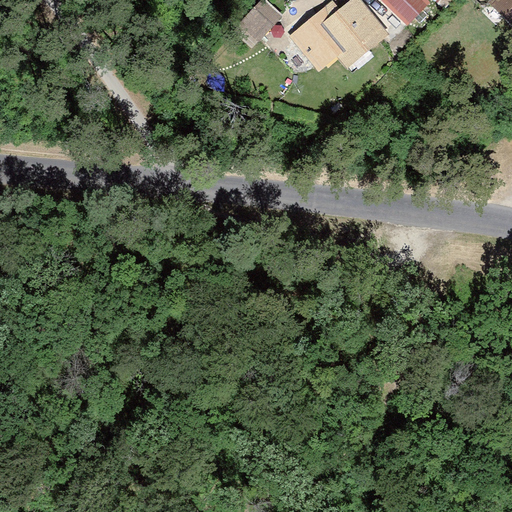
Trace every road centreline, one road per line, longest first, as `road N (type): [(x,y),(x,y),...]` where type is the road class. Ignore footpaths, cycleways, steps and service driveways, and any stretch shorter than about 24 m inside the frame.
road 1 (tertiary): [(511,226),(176,183)]
road 2 (residential): [(176,183),(89,47),(45,0)]
road 3 (tertiary): [(176,183),(0,167)]
